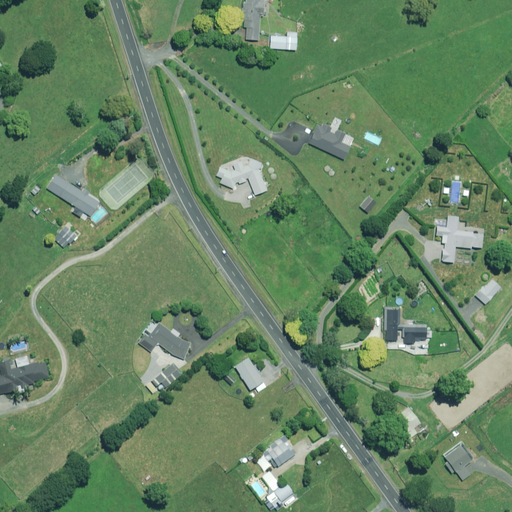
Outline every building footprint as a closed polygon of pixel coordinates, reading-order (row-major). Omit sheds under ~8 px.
[(245,40),(258,40),(259,14),(263,15),(263,0),(260,0),(259,0),(246,0),(247,4),(243,4),(242,20),(244,20),(243,29),(246,29),(245,40)] [(297,33),(288,33),(287,37),(271,37),(270,49),(296,50),(297,33)] [(331,129),(323,125),(322,128),(317,125),(309,143),(344,160),(350,146),(342,142),(345,135),(337,131),(335,135),(330,132),(331,129)] [(232,171),(219,167),(216,176),(222,179),(220,184),(234,189),(237,183),(238,182),(239,185),(247,182),(246,179),(249,178),(255,196),(266,191),(259,171),(262,164),(250,159),(247,166),(244,167),(242,162),(233,165),(235,170),(232,171)] [(90,217),(100,202),(89,194),(90,193),(58,171),(47,188),(90,217)] [(436,219),(435,226),(434,237),(442,238),(441,243),(446,244),(445,249),(442,249),(441,261),(444,262),(444,264),(456,265),(457,253),(455,253),(455,248),(471,249),(471,247),(482,248),(483,229),(465,228),(465,224),(458,223),(458,217),(448,216),(448,220),(436,219)] [(77,237),(66,227),(59,234),(70,244),(77,237)] [(399,327),(399,311),(385,311),(384,330),(387,330),(386,341),(397,341),(398,330),(404,330),(404,343),(416,344),(416,340),(426,340),(426,338),(432,338),(432,332),(426,332),(427,328),(399,327)] [(171,332),(159,323),(149,338),(144,334),(137,343),(151,353),(158,344),(172,355),(184,360),(191,344),(181,339),(179,338),(181,335),(173,329),(171,332)] [(29,365),(27,357),(16,360),(18,368),(11,370),(10,366),(0,369),(2,376),(0,376),(0,395),(14,392),(15,396),(24,393),(23,388),(29,387),(28,384),(49,379),(45,361),(29,365)] [(248,358),(235,367),(237,371),(250,391),(255,387),(259,392),(267,387),(248,358)] [(182,374),(173,364),(152,381),(157,386),(161,383),(166,388),(182,374)] [(237,381),(230,373),(224,378),(231,386),(237,381)] [(157,391),(150,382),(146,386),(153,394),(157,391)] [(420,423),(408,408),(397,416),(405,426),(400,430),(408,441),(417,433),(414,429),(420,423)] [(296,454),(285,437),(265,450),(266,451),(262,454),(267,463),(273,459),(278,467),(296,454)] [(475,458),(464,444),(445,458),(462,482),(471,475),(464,466),(475,458)] [(270,472),(262,477),(273,492),(269,495),(278,507),(294,495),(285,483),(281,486),(270,472)]
